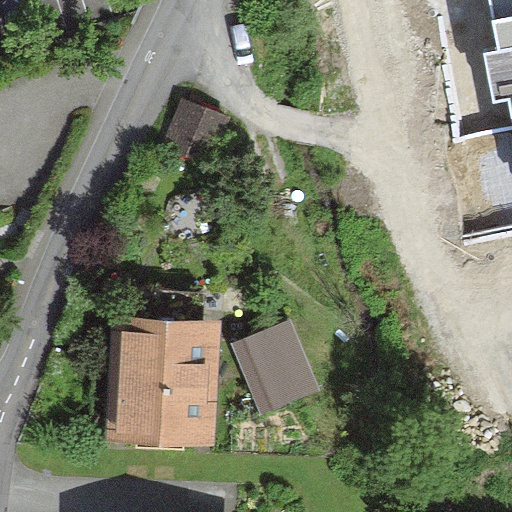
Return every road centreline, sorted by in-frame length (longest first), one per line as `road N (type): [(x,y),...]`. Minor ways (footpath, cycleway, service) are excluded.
road 1 (residential): [(186,0),(0,426)]
road 2 (residential): [(367,0),(389,152),(492,374),(511,393)]
